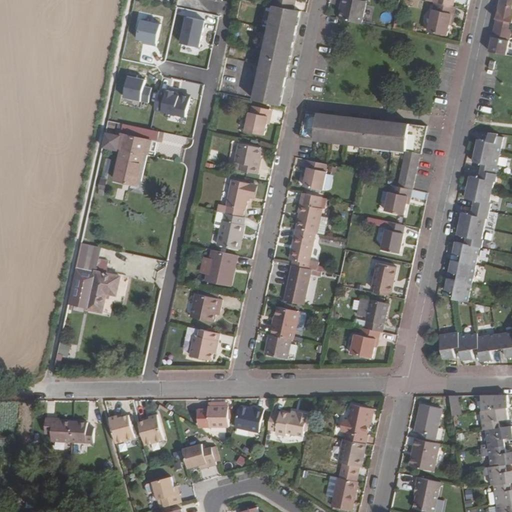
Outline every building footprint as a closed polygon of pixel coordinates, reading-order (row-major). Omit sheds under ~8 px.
[(275,0),(275,5),(276,5),(296,9),(297,0),(275,0)] [(343,0),(342,5),(344,5),(341,19),(363,24),(369,1),(365,0),(343,0)] [(511,0),(500,0),(490,52),(507,55),(511,31),(511,0)] [(429,32),(448,36),(450,25),(453,14),(451,13),(453,6),(437,2),(436,2),(429,32)] [(261,73),(288,78),(303,11),(296,9),(276,5),(261,73)] [(182,44),(200,48),(206,22),(188,18),(182,44)] [(160,46),(165,25),(144,20),(139,42),(160,46)] [(286,87),(288,78),(261,73),(259,81),(286,87)] [(130,78),(126,97),(150,103),(155,84),(130,78)] [(286,87),(259,81),(255,100),(282,106),(286,87)] [(164,111),(188,117),(192,96),(168,91),(168,93),(160,91),(156,109),(164,111)] [(271,117),(269,117),(270,110),(254,107),(253,113),(252,113),(247,131),(266,135),(269,124),(271,117)] [(347,118),(306,113),(301,139),(319,143),(341,145),(347,118)] [(429,127),(347,118),(341,145),(406,152),(399,188),(408,189),(417,192),(425,156),(426,156),(429,127)] [(129,136),(131,125),(125,124),(122,134),(129,136)] [(156,152),(161,132),(131,125),(129,136),(152,141),(149,151),(156,152)] [(119,148),(122,136),(107,133),(104,147),(119,150),(119,148)] [(129,136),(122,134),(122,136),(119,148),(123,149),(148,155),(149,151),(152,141),(129,136)] [(478,142),(476,151),(504,157),(508,138),(498,137),(498,135),(489,134),(487,144),(478,142)] [(262,167),(259,166),(261,157),(263,148),(242,143),(238,162),(243,163),(242,170),(260,174),(262,167)] [(148,155),(123,149),(116,180),(134,184),(133,187),(141,189),(148,155)] [(504,157),(476,151),(474,160),(483,162),(481,170),(504,175),(505,168),(501,167),(504,157)] [(243,163),(238,162),(236,161),(234,168),(242,170),(243,163)] [(325,171),(327,165),(311,161),(310,168),(309,168),(308,168),(304,187),(323,191),(327,172),(325,171)] [(470,175),(468,187),(496,193),(498,181),(502,181),(504,175),(481,170),(480,177),(470,175)] [(258,185),(234,180),(229,206),(246,210),(247,210),(250,197),(255,198),(258,185)] [(407,197),(408,189),(399,188),(392,186),(391,193),(407,197)] [(496,193),(468,187),(465,198),(475,200),(473,207),(496,212),(497,206),(493,206),(496,193)] [(322,208),(324,198),(304,193),(300,212),(302,212),(298,228),(318,232),(319,232),(326,234),(329,224),(332,225),(333,224),(334,219),(333,218),(323,216),(324,208),(322,208)] [(408,197),(407,197),(391,193),(390,193),(385,212),(404,216),(408,197)] [(246,210),(229,206),(221,204),(220,211),(228,213),(245,216),(246,210)] [(496,212),(473,207),(472,213),(462,211),(460,222),(488,228),(491,216),(494,217),(496,212)] [(227,220),(228,213),(220,211),(217,224),(219,226),(223,228),(225,220),(227,220)] [(225,220),(220,244),(238,248),(241,233),(245,233),(247,225),(245,224),(247,217),(245,216),(228,213),(227,220),(225,220)] [(368,224),(383,227),(385,220),(370,217),(368,224)] [(488,228),(460,222),(457,233),(467,236),(465,243),(484,247),(487,248),(489,241),(485,241),(488,228)] [(402,235),(404,227),(389,224),(387,232),(385,231),(381,251),(399,255),(403,235),(402,235)] [(311,263),(318,232),(298,228),(291,258),(295,259),(294,263),(310,267),(311,263)] [(465,243),(456,241),(453,252),(463,254),(461,262),(480,266),(483,267),(485,260),(481,259),(484,247),(465,243)] [(102,248),(84,244),(70,304),(89,308),(97,273),(93,272),(95,259),(100,260),(102,248)] [(238,263),(240,255),(214,249),(212,257),(204,255),(201,272),(209,274),(208,280),(231,285),(234,271),(235,262),(238,263)] [(100,260),(95,259),(93,272),(97,273),(89,308),(89,309),(103,312),(108,293),(117,295),(122,277),(107,274),(110,262),(100,260)] [(461,262),(451,260),(449,271),(459,273),(457,280),(476,284),(479,285),(481,279),(477,279),(480,266),(461,262)] [(310,267),(294,263),(286,299),(306,304),(313,268),(310,267)] [(396,269),(377,265),(372,291),(390,295),(396,269)] [(457,280),(448,278),(445,289),(455,291),(453,298),(454,298),(474,303),(476,303),(477,297),(473,296),(476,284),(457,280)] [(192,316),(216,321),(217,314),(218,310),(222,311),(224,299),(198,293),(192,316)] [(366,316),(369,302),(362,300),(359,315),(366,316)] [(366,316),(363,329),(379,333),(382,333),(388,306),(369,302),(366,316)] [(274,334),(293,338),(295,338),(301,310),(280,306),(274,334)] [(218,349),(222,332),(202,328),(201,335),(196,334),(192,354),(214,359),(216,348),(218,349)] [(379,333),(363,329),(361,329),(359,337),(354,336),(350,356),(371,360),(375,341),(377,341),(379,333)] [(511,332),(496,335),(498,349),(504,348),(505,358),(511,357),(511,332)] [(293,338),(274,334),(271,333),(269,342),(271,342),(269,353),(288,358),(293,338)] [(458,333),(439,335),(442,359),(454,358),(453,348),(459,347),(458,336),(458,333)] [(459,347),(461,361),(473,359),(472,350),(479,349),(478,337),(477,334),(458,336),(459,347)] [(496,335),(478,337),(479,349),(480,361),(492,360),(491,350),(498,349),(496,335)] [(74,356),(76,345),(62,343),(61,354),(74,356)] [(159,380),(208,381),(208,369),(160,368),(159,380)] [(509,395),(481,395),(484,411),(508,407),(511,407),(509,395)] [(459,396),(450,396),(453,415),(462,414),(459,396)] [(349,420),(344,419),(342,430),(346,431),(345,439),(367,444),(368,436),(367,436),(369,425),(371,420),(372,420),(374,410),(353,404),(349,420)] [(443,408),(421,404),(415,431),(419,433),(418,439),(435,443),(443,408)] [(203,427),(230,427),(230,425),(230,406),(209,406),(209,409),(199,409),(199,425),(203,427)] [(235,427),(260,433),(265,410),(257,408),(256,410),(250,408),(240,406),(235,427)] [(484,411),(481,411),(484,430),(486,430),(500,427),(499,420),(509,419),(508,407),(484,411)] [(287,437),(288,433),(304,437),(305,431),(307,431),(311,414),(298,411),(298,412),(297,415),(292,414),(281,411),(280,414),(272,412),(268,430),(276,432),(276,434),(287,437)] [(165,440),(158,414),(150,416),(150,419),(146,420),(139,422),(146,445),(165,440)] [(110,418),(117,444),(136,438),(130,415),(123,417),(119,418),(118,416),(110,418)] [(53,441),(95,443),(95,428),(88,428),(88,423),(60,421),(53,420),(53,418),(47,418),(46,433),(53,433),(53,441)] [(511,425),(500,427),(486,430),(489,448),(506,446),(505,439),(511,437),(511,425)] [(435,471),(441,444),(435,443),(418,439),(417,438),(415,447),(417,448),(413,467),(435,471)] [(339,463),(344,464),(341,478),(357,481),(360,468),(362,468),(367,444),(345,439),(344,439),(339,463)] [(202,444),(184,449),(187,460),(189,468),(200,465),(208,463),(209,467),(217,465),(216,461),(212,446),(203,448),(202,444)] [(217,445),(212,446),(216,461),(221,460),(217,445)] [(506,446),(489,448),(492,467),(506,464),(511,463),(511,451),(507,453),(506,446)] [(492,467),(489,467),(492,485),(494,485),(511,483),(511,482),(511,470),(507,472),(506,464),(492,467)] [(169,506),(183,503),(180,494),(177,495),(174,487),(172,477),(154,482),(147,484),(146,486),(148,493),(150,494),(156,492),(158,500),(163,499),(165,507),(169,506)] [(338,477),(332,507),(353,511),(359,482),(357,481),(341,478),(338,477)] [(417,496),(414,508),(431,511),(435,511),(442,482),(418,477),(416,487),(418,487),(417,496)] [(511,488),(511,483),(494,485),(497,504),(511,501),(511,488)] [(451,493),(461,494),(462,487),(452,485),(451,493)] [(466,491),(467,499),(474,499),(474,490),(466,491)] [(511,511),(511,501),(497,504),(498,511),(511,511)]
